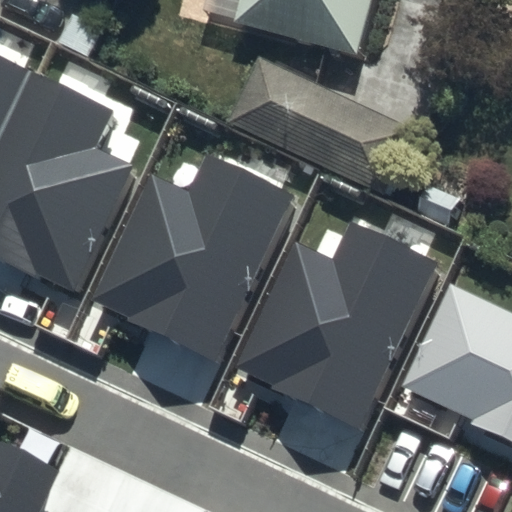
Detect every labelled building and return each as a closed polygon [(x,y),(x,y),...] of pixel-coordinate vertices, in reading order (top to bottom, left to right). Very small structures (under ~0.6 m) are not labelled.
[(367,56),(382,0),(251,0),(245,24),(367,56)] [(0,136),(31,72),(0,57),(0,136)] [(422,134),(269,59),(239,121),(392,195),(422,134)] [(110,109),(31,72),(0,136),(0,259),(74,295),(134,169),(91,149),(110,109)] [(297,196),(207,154),(190,192),(153,175),(93,304),(219,362),(297,196)] [(436,260),(346,219),(329,256),(292,239),(232,368),(358,427),(436,260)] [(511,314),(451,286),(405,385),(511,435),(511,314)] [(170,375),(133,450),(225,495),(262,420),(170,375)] [(431,511),(261,433),(228,502),(249,511),(431,511)] [(0,511),(38,511),(58,471),(0,443),(0,511)]
